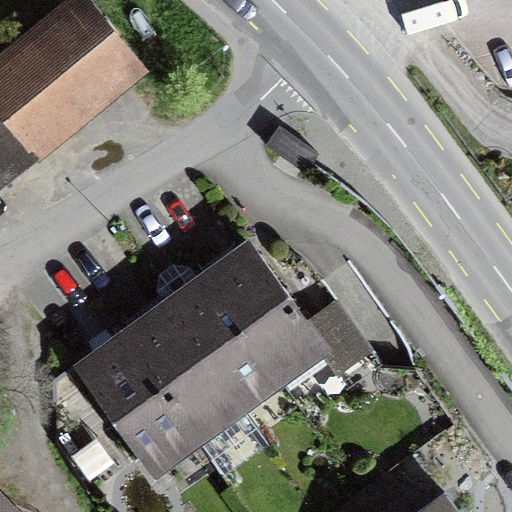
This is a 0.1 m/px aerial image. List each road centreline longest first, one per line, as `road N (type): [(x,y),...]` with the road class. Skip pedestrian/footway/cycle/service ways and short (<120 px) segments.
road 1 (residential): [(218,140),(345,238),(511,461)]
road 2 (primary): [(511,290),(397,136),(316,45)]
road 3 (residential): [(218,140),(0,261)]
road 4 (residential): [(316,45),(218,140)]
